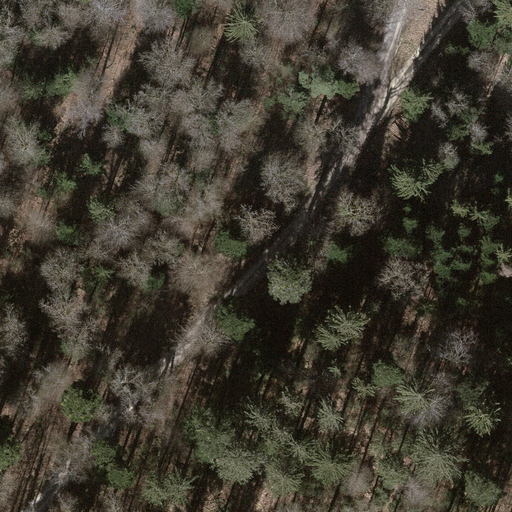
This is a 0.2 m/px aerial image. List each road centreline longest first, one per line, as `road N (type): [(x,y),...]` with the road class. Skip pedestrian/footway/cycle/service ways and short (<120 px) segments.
road 1 (track): [(404,0),(350,158),(39,511)]
road 2 (track): [(470,0),(350,158)]
